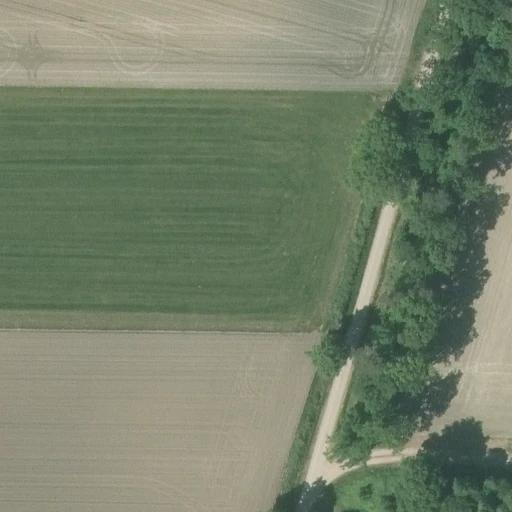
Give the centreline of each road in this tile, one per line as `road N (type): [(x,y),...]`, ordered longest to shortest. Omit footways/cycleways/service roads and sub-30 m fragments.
road 1 (unclassified): [(442,0),(316,459)]
road 2 (unclassified): [(316,459),(511,462)]
